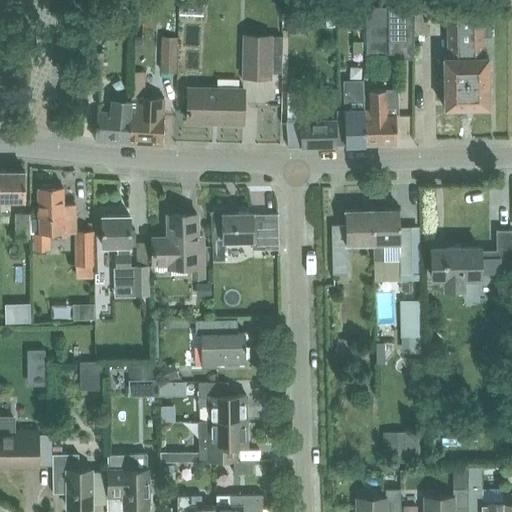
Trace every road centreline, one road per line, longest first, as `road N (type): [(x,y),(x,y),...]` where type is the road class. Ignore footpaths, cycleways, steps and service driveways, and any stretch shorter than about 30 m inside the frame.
road 1 (residential): [(305,511),(293,168)]
road 2 (tertiary): [(293,168),(0,145)]
road 3 (tertiary): [(511,162),(293,168)]
